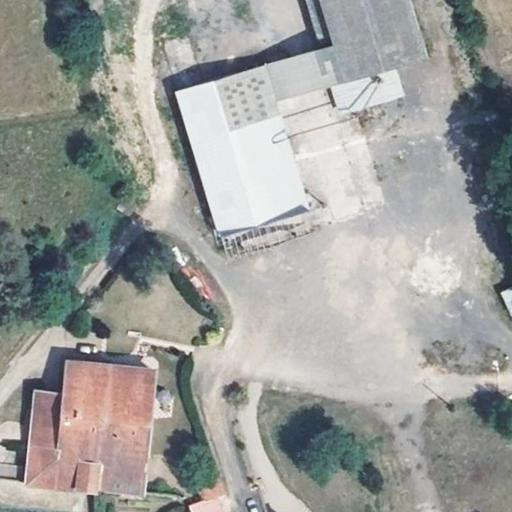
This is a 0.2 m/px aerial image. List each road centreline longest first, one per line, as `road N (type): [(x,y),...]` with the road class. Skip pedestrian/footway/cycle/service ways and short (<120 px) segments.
road 1 (residential): [(511,379),(228,363)]
road 2 (unknown): [(228,363),(85,332)]
